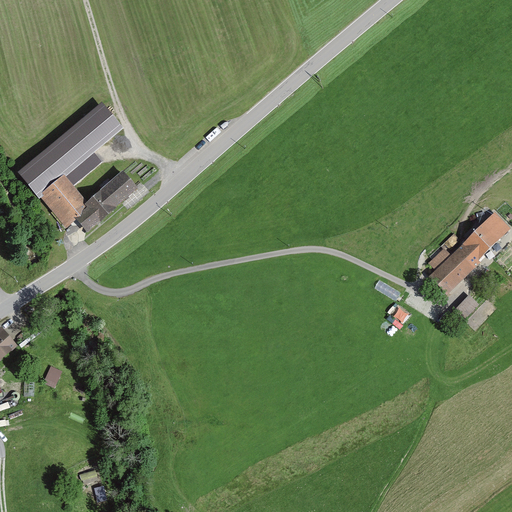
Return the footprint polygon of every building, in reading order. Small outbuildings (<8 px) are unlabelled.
[(122,131),(101,105),(20,172),(67,228),(80,217),(91,208),(86,202),(65,177),(122,131)] [(90,228),(138,188),(123,171),(86,202),(91,208),(80,217),(90,228)] [(511,230),(494,214),(440,272),(459,290),(511,232),(511,230)] [(466,315),(482,300),(471,289),(455,304),(466,315)] [(398,313),(405,317),(410,310),(403,305),(398,313)] [(0,356),(14,344),(1,329),(0,329),(0,356)] [(53,361),(46,378),(57,383),(64,366),(53,361)]
